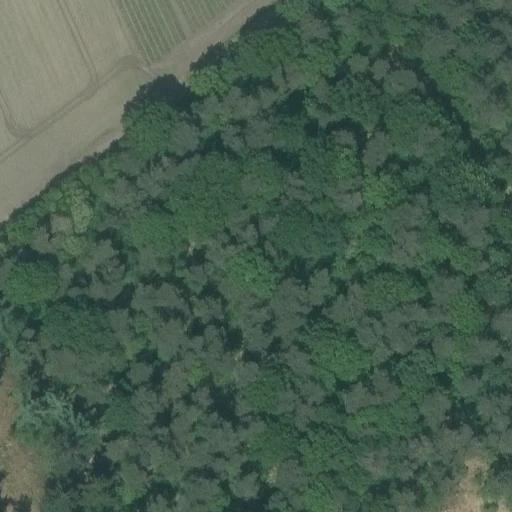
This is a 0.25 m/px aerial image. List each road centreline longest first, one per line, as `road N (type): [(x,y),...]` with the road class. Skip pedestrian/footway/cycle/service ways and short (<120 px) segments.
road 1 (track): [(0,236),(310,0)]
road 2 (track): [(511,197),(367,0)]
